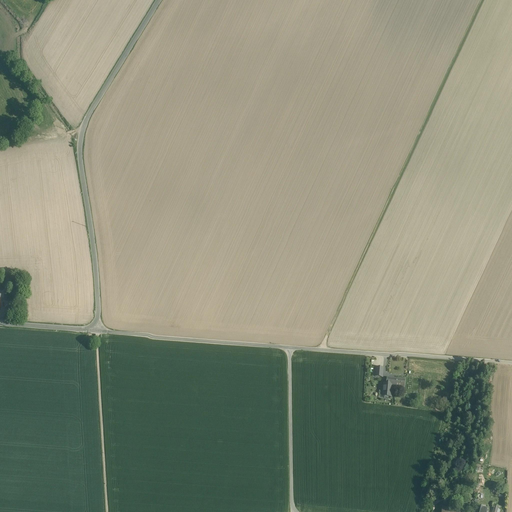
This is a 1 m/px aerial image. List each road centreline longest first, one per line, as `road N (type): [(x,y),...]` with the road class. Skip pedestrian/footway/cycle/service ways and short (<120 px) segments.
road 1 (track): [(482,0),(321,347)]
road 2 (unclassified): [(158,0),(86,119),(81,154),(96,327)]
road 3 (residential): [(511,362),(290,346)]
road 4 (residential): [(290,346),(96,327)]
road 5 (track): [(96,327),(106,511)]
road 6 (residential): [(288,511),(290,346)]
